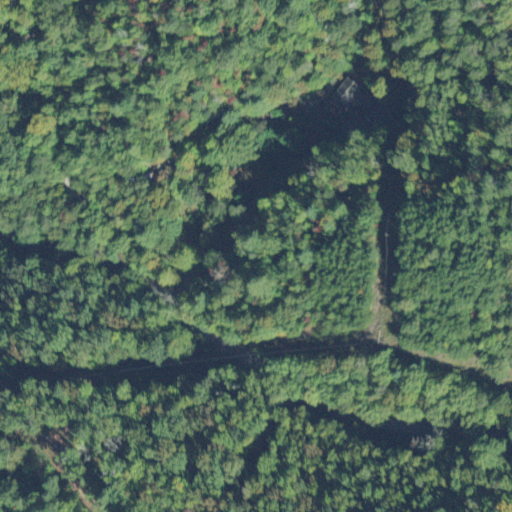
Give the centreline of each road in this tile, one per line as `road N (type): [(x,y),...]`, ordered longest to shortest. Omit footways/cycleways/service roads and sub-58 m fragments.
road 1 (residential): [(0,208),(152,226),(335,357),(511,422)]
road 2 (residential): [(188,0),(213,27),(216,272)]
